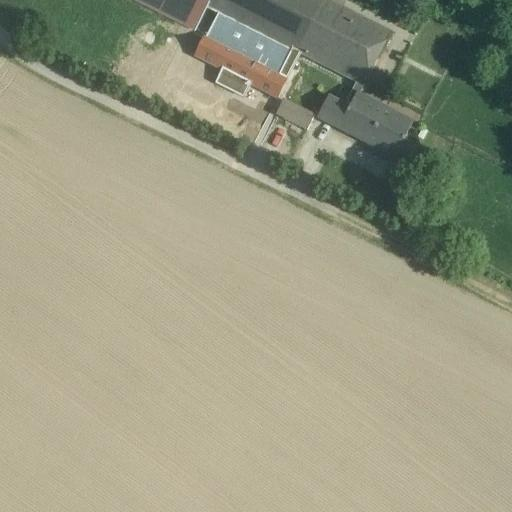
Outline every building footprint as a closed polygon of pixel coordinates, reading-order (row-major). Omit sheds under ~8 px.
[(211,5),(200,0),(132,0),(197,32),(209,10),(211,5)] [(328,1),(325,0),(213,0),(211,5),(209,10),(219,15),(300,56),(328,1)] [(392,34),(328,1),(300,56),(365,88),(392,34)] [(300,56),(219,15),(198,58),(224,71),(217,84),(243,97),(242,100),(307,132),(315,116),(286,102),(289,95),(282,92),(300,56)] [(415,122),(360,92),(351,107),(341,126),(396,157),(415,122)] [(351,107),(330,96),(319,115),(341,126),(351,107)]
